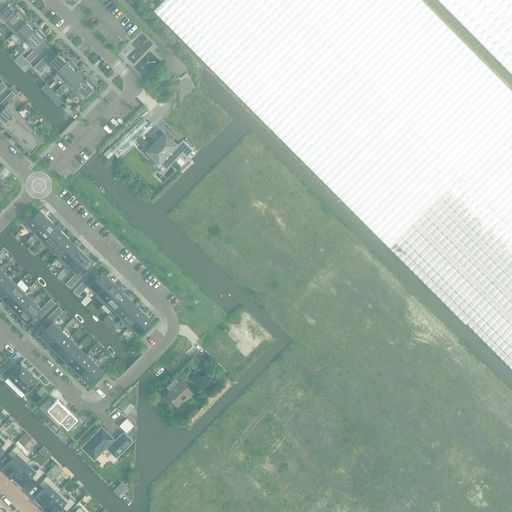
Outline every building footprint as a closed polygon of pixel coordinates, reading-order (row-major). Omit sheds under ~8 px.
[(9,0),(0,0),(0,10),(10,1),(9,0)] [(161,0),(153,8),(213,69),(307,163),(390,248),(468,324),(468,323),(511,367),(511,91),(467,46),(420,0),(161,0)] [(511,0),(437,0),(480,43),(511,75),(511,0)] [(10,1),(0,10),(0,19),(5,24),(19,9),(15,5),(10,1)] [(19,9),(5,24),(14,33),(28,18),(23,13),(22,12),(19,9)] [(28,18),(14,33),(23,42),(37,27),(33,23),(28,18)] [(37,27),(23,42),(25,40),(34,49),(36,47),(39,44),(42,41),(47,37),(37,27)] [(50,60),(47,63),(56,72),(55,73),(55,74),(70,59),(60,50),(56,54),(53,57),(50,60)] [(20,53),(14,60),(25,71),(31,65),(29,63),(25,59),(25,58),(20,53)] [(70,59),(55,74),(64,83),(79,68),(70,59)] [(79,68),(64,83),(73,91),(88,76),(79,68)] [(88,76),(73,91),(83,101),(98,85),(88,76)] [(46,83),(41,88),(50,97),(54,93),(55,92),(46,83)] [(12,86),(9,89),(12,91),(16,95),(18,92),(12,86)] [(50,97),(49,98),(58,107),(59,105),(63,102),(54,93),(50,97)] [(0,110),(0,123),(3,126),(18,112),(8,102),(7,104),(4,106),(1,109),(0,110)] [(18,112),(3,126),(12,135),(27,120),(18,112)] [(143,118),(104,154),(109,159),(114,153),(119,158),(152,128),(143,118)] [(27,120),(12,135),(21,144),(34,131),(26,122),(27,121),(27,120)] [(34,131),(21,144),(31,153),(42,142),(33,133),(35,131),(34,131)] [(164,135),(146,153),(156,162),(153,165),(160,172),(180,152),(186,157),(193,150),(182,140),(177,145),(166,133),(164,135)] [(39,211),(25,225),(34,233),(48,219),(39,211)] [(34,233),(33,234),(41,242),(42,241),(56,227),(48,219),(34,233)] [(56,227),(42,241),(50,249),(64,235),(56,227)] [(64,235),(50,249),(58,257),(72,243),(64,235)] [(58,257),(57,259),(65,267),(66,265),(80,251),(72,243),(58,257)] [(80,251),(66,265),(75,274),(77,272),(80,269),(82,266),(87,271),(92,266),(87,262),(89,260),(80,251)] [(0,268),(0,267),(0,283),(8,276),(0,268)] [(88,285),(87,286),(96,295),(110,281),(101,272),(99,273),(95,269),(90,274),(95,278),(92,281),(89,284),(88,285)] [(8,276),(0,283),(0,296),(2,298),(16,284),(8,276)] [(96,295),(95,296),(103,304),(118,289),(110,281),(96,295)] [(16,284),(2,298),(10,307),(24,292),(16,284)] [(118,289),(103,304),(111,312),(112,310),(126,297),(118,289)] [(24,292),(10,307),(18,315),(33,300),(24,292)] [(126,297),(112,310),(121,318),(134,305),(126,297)] [(33,300),(18,315),(27,323),(29,321),(34,325),(38,321),(33,316),(36,313),(39,310),(40,309),(41,308),(33,300)] [(121,318),(119,320),(127,328),(129,327),(142,313),(134,305),(121,318)] [(142,313),(129,327),(137,335),(151,321),(142,313)] [(41,324),(37,328),(41,332),(39,335),(48,344),(61,330),(62,329),(54,320),(52,322),(49,325),(46,328),(41,324)] [(61,330),(48,344),(56,352),(69,338),(61,330)] [(69,338),(56,352),(64,360),(78,346),(79,345),(70,337),(69,338)] [(78,346),(64,360),(72,368),(86,354),(78,346)] [(205,352),(201,356),(205,360),(209,356),(205,352)] [(86,354),(72,368),(80,376),(94,362),(86,354)] [(94,362),(80,376),(89,385),(103,371),(94,362)] [(10,364),(0,374),(0,375),(5,380),(9,376),(26,392),(38,380),(20,363),(15,369),(10,364)] [(167,387),(170,391),(166,395),(177,405),(184,399),(184,400),(187,397),(189,398),(192,394),(180,381),(178,383),(175,379),(167,387)] [(42,386),(37,392),(43,398),(48,392),(42,386)] [(49,396),(38,407),(46,414),(57,425),(61,421),(64,424),(68,428),(75,421),(76,420),(63,406),(62,407),(57,402),(59,401),(57,399),(55,402),(49,396)] [(161,397),(157,402),(162,406),(166,402),(161,397)] [(126,398),(118,406),(127,415),(134,407),(126,398)] [(127,418),(119,426),(127,433),(134,425),(127,418)] [(104,426),(82,447),(94,459),(106,447),(116,457),(133,440),(123,430),(115,437),(104,426)] [(0,446),(5,451),(13,442),(8,437),(6,439),(0,432),(0,446)] [(26,432),(17,442),(23,448),(32,438),(26,432)] [(13,459),(3,468),(12,477),(27,462),(27,463),(30,459),(16,445),(8,454),(13,459)] [(27,462),(12,477),(21,486),(31,476),(36,481),(44,472),(39,467),(36,471),(27,463),(27,462)] [(44,489),(34,499),(43,507),(59,491),(60,491),(61,489),(47,475),(39,484),(44,489)] [(59,491),(43,507),(48,511),(55,511),(62,506),(67,511),(75,503),(70,498),(68,499),(60,491),(59,491)]
